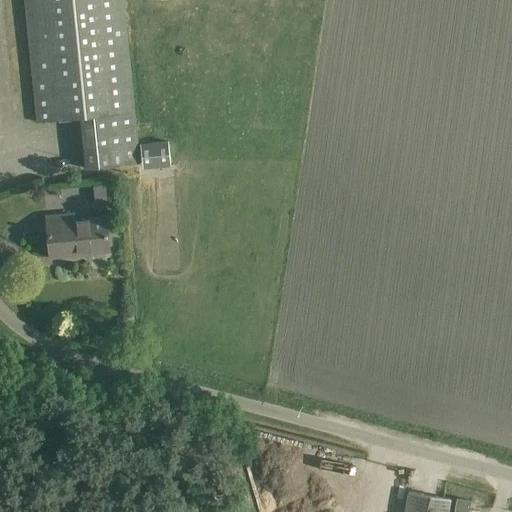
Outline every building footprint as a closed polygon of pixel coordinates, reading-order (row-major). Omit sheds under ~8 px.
[(140,165),(134,111),(123,0),(25,0),(38,122),(58,120),(81,117),(86,170),(140,165)] [(140,144),(143,169),(170,166),(168,141),(140,144)] [(142,183),(140,169),(121,173),(121,177),(122,186),(142,183)] [(74,215),(48,217),(51,256),(110,251),(107,218),(74,221),(74,215)] [(448,511),(451,498),(409,491),(405,511),(448,511)] [(467,511),(470,501),(456,498),(453,511),(467,511)]
